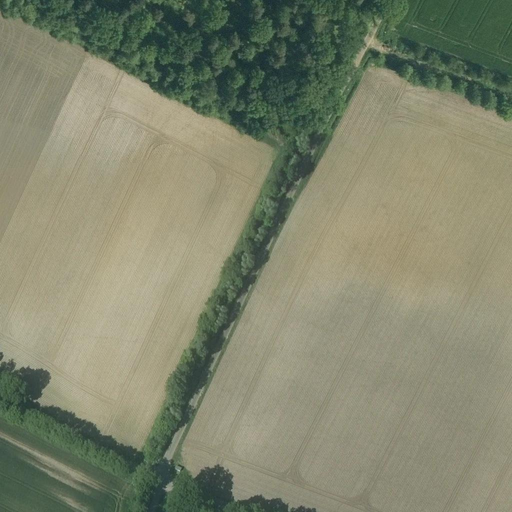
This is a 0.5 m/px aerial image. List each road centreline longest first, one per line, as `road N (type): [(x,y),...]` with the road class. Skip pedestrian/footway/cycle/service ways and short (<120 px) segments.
road 1 (unclassified): [(382,0),(248,260),(158,483)]
road 2 (unclassified): [(0,399),(158,483)]
